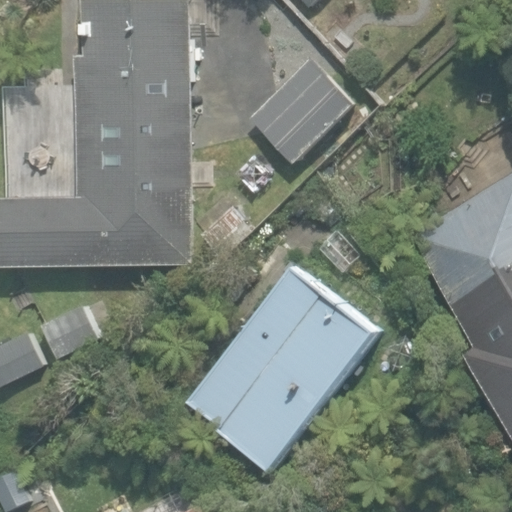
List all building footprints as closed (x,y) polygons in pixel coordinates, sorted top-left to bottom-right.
[(92,146),(93,199),(200,197),(196,0),(90,0),(91,55),(81,55),(82,146),(92,146)] [(254,117),(298,164),(360,106),(315,59),(254,117)] [(511,358),(505,362),(511,372),(511,177),(445,219),(438,208),(413,223),(414,224),(419,234),(414,237),(492,360),(511,347),(511,358)] [(196,224),(226,260),(257,229),(227,194),(196,224)] [(226,428),(280,469),(383,331),(298,267),(197,401),(229,425),(226,428)] [(82,312),(42,333),(63,373),(103,352),(82,312)] [(28,337),(0,352),(0,393),(4,400),(49,375),(28,337)]
